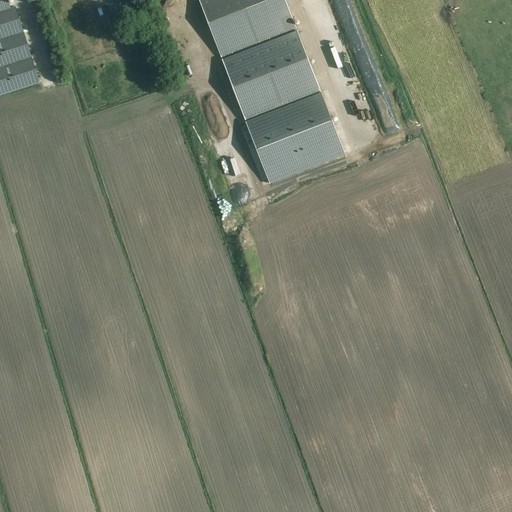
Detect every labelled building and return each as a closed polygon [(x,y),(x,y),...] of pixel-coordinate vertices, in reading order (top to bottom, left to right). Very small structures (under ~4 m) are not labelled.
[(0,0),(0,94),(40,82),(16,7),(11,9),(8,0),(0,0)] [(285,0),(199,0),(223,60),(297,31),(285,0)] [(124,12),(108,18),(111,26),(118,22),(120,25),(127,22),(124,12)] [(246,119),(320,90),(298,32),(223,61),(246,119)] [(343,82),(350,81),(348,72),(341,74),(343,82)] [(321,92),(246,121),(270,184),(345,155),(321,92)]
